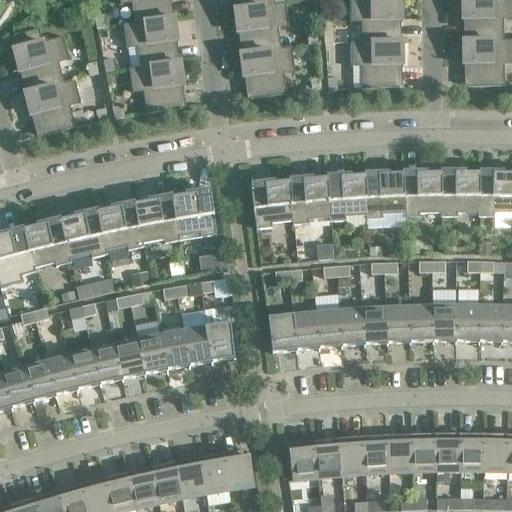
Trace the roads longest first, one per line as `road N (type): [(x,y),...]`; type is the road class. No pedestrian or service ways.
road 1 (residential): [(0,471),(107,439),(263,408),(376,397),(511,397)]
road 2 (residential): [(18,188),(228,144),(436,128)]
road 3 (unclassified): [(436,128),(432,0)]
